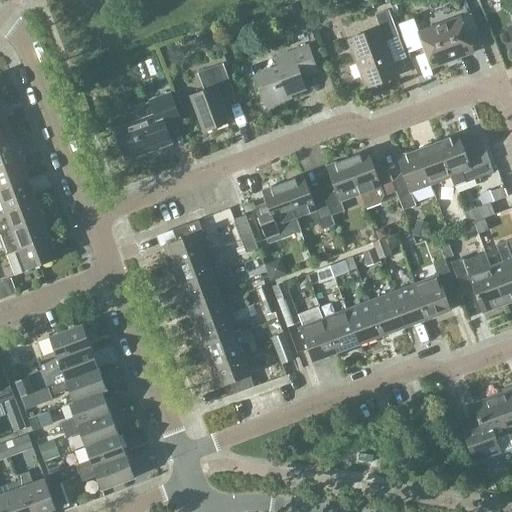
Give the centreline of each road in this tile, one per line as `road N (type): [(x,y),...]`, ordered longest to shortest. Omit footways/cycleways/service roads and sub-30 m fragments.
road 1 (residential): [(91,216),(347,122),(366,132),(498,81)]
road 2 (residential): [(180,454),(416,367),(443,373),(511,347)]
road 3 (residential): [(91,216),(31,56),(0,17)]
road 4 (residential): [(180,454),(112,271)]
